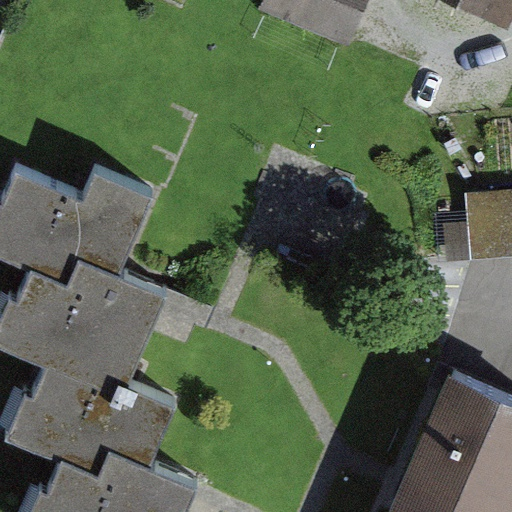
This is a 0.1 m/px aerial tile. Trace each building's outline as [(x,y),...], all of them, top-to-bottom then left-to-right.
[(273,0),(347,31),(360,0),(273,0)] [(511,0),(465,0),(509,19),(511,10),(511,0)] [(8,511),(173,511),(179,497),(133,478),(159,424),(109,396),(148,308),(102,282),(135,215),(73,178),(58,205),(0,175),(0,366),(18,376),(0,407),(0,458),(27,473),(8,511)] [(511,179),(471,183),(475,245),(511,242),(511,179)] [(391,511),(499,511),(511,483),(511,380),(457,358),(404,483),(391,511)]
